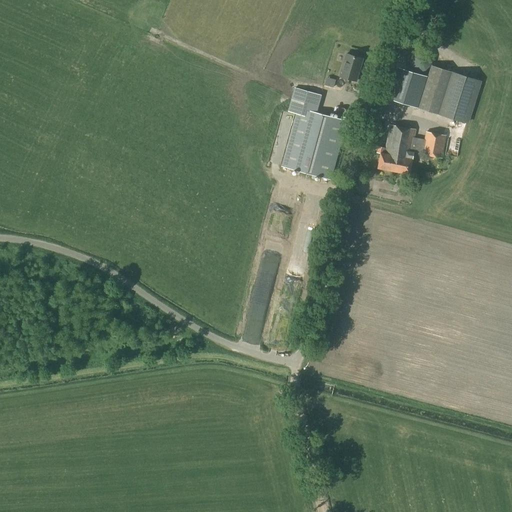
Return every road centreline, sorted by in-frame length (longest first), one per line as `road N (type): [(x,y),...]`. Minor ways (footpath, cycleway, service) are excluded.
road 1 (unclassified): [(294,373),(368,116),(417,0)]
road 2 (track): [(321,511),(294,373)]
